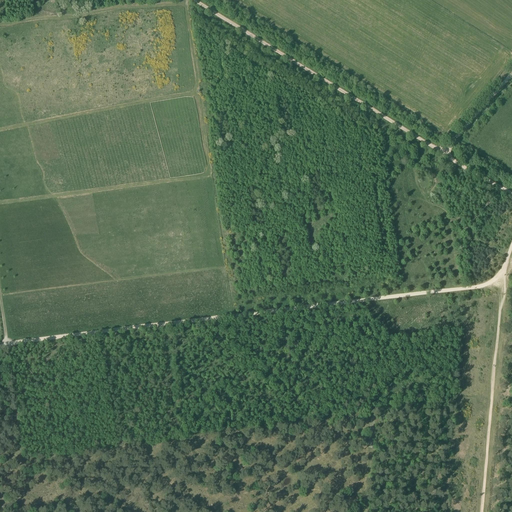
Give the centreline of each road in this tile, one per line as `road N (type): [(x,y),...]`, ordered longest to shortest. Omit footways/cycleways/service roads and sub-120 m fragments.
road 1 (track): [(0,345),(504,283)]
road 2 (track): [(449,153),(190,0)]
road 3 (track): [(483,511),(504,283)]
